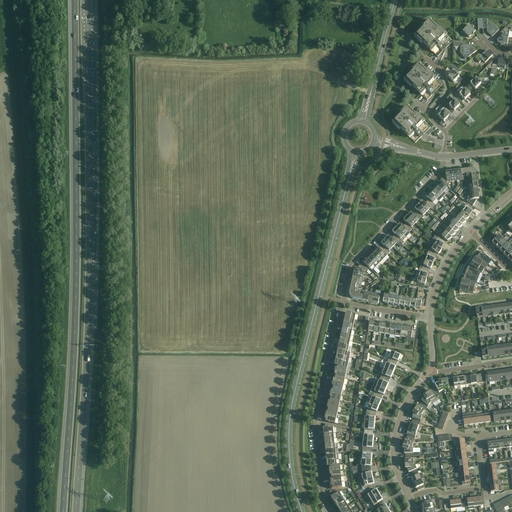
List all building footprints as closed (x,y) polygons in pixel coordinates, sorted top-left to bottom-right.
[(486,19),(482,19),(483,29),(487,29),(487,32),(492,37),(499,30),(493,25),(492,26),(490,24),(486,24),(486,19)] [(438,57),(443,52),(453,41),(431,20),(424,27),(424,26),(423,26),(422,26),(422,27),(422,28),(422,29),(414,37),(421,44),(422,42),(438,57)] [(462,32),(469,38),(476,31),(470,26),(468,28),(467,27),(462,32)] [(505,34),(502,31),(495,38),(498,41),(497,42),(499,43),(501,44),(500,45),(507,46),(508,38),(505,35),(505,34)] [(464,42),(453,41),(453,47),(460,47),(460,53),(465,60),(477,51),(471,45),(464,45),(464,42)] [(474,57),(479,63),(482,61),(485,63),(492,56),(488,51),(483,54),(481,52),(474,57)] [(492,61),(486,68),(497,70),(497,68),(504,70),(506,61),(502,61),(502,60),(499,59),(494,63),(492,61)] [(427,101),(435,92),(442,85),(420,64),(414,70),(413,70),(412,70),(411,71),(411,72),(412,73),(404,81),(410,87),(412,86),(427,101)] [(449,78),(454,83),(459,77),(454,72),(449,78)] [(470,84),(476,90),(481,84),(476,79),(470,84)] [(460,95),(465,101),(470,95),(465,90),(460,95)] [(449,106),(454,111),(460,106),(454,101),(449,106)] [(399,130),(400,128),(415,143),(430,128),(408,106),(402,113),(401,112),(400,113),(399,113),(399,114),(400,115),(392,123),(399,130)] [(444,112),(439,117),(444,122),(451,114),(444,107),(441,110),(444,112)] [(472,170),(471,170),(461,171),(462,180),(464,180),(464,178),(469,177),(470,182),(467,183),(468,185),(477,184),(476,174),(476,173),(476,172),(475,172),(475,171),(474,170),(473,170),(472,170)] [(447,182),(452,182),(451,172),(445,173),(446,175),(441,180),(447,186),(447,182)] [(437,186),(444,192),(447,189),(440,182),(437,186)] [(446,194),(444,192),(437,186),(433,189),(442,198),(446,194)] [(433,189),(430,193),(437,200),(439,202),(442,198),(433,189)] [(430,200),(428,203),(433,208),(435,205),(433,203),(437,200),(430,193),(426,197),(430,200)] [(478,194),(469,195),(469,200),(466,201),(473,206),(477,199),(479,199),(478,194)] [(418,205),(426,212),(430,209),(431,210),(433,208),(428,203),(426,205),(422,201),(418,205)] [(461,211),(463,212),(469,218),(469,217),(472,213),(474,210),(468,206),(466,204),(461,211)] [(419,212),(417,214),(422,219),(424,217),(423,216),(426,212),(418,205),(415,208),(419,212)] [(407,216),(415,224),(419,220),(420,221),(422,219),(417,214),(415,216),(411,212),(407,216)] [(458,215),(459,216),(466,222),(465,221),(469,218),(463,212),(461,214),(459,213),(458,215)] [(407,224),(405,226),(411,231),(413,229),(412,228),(415,224),(407,216),(404,220),(407,224)] [(462,225),(466,222),(459,216),(457,218),(456,217),(454,219),(456,220),(462,226),(462,225)] [(456,220),(452,224),(459,230),(458,229),(462,226),(456,220)] [(396,228),(404,236),(407,232),(409,233),(411,231),(405,226),(403,228),(400,224),(396,228)] [(449,228),(455,234),(455,233),(459,230),(452,224),(449,228)] [(394,238),(399,243),(402,245),(404,243),(403,242),(406,238),(404,236),(396,228),(392,232),(396,235),(394,238)] [(444,231),(445,233),(452,238),(451,237),(455,234),(449,228),(447,231),(445,229),(444,231)] [(447,241),(452,238),(445,233),(443,235),(442,234),(440,235),(448,242),(447,241)] [(385,240),(393,247),(396,244),(397,245),(399,243),(394,238),(392,240),(388,236),(385,240)] [(492,243),(496,247),(503,240),(499,236),(496,240),(493,237),(489,240),(492,243)] [(436,243),(435,246),(442,250),(441,250),(446,243),(438,237),(435,242),(436,243)] [(383,249),(388,254),(390,252),(389,251),(393,247),(385,240),(381,243),(385,247),(383,249)] [(496,247),(500,251),(507,244),(503,240),(496,247)] [(433,244),(428,252),(430,253),(437,257),(438,255),(442,250),(435,246),(433,244)] [(500,251),(504,255),(511,248),(507,244),(500,251)] [(377,247),(373,251),(383,260),(388,254),(383,249),(381,251),(377,247)] [(373,251),(370,255),(379,264),(383,260),(373,251)] [(427,258),(426,261),(433,265),(433,264),(435,259),(437,257),(430,253),(428,252),(425,257),(427,258)] [(476,256),(488,265),(492,261),(489,259),(490,258),(487,256),(487,257),(481,252),(477,257),(476,256)] [(366,259),(373,265),(375,267),(379,264),(370,255),(366,259)] [(476,256),(472,262),(484,269),(487,265),(488,265),(476,256)] [(370,269),(373,265),(366,259),(363,262),(370,269)] [(423,260),(419,268),(420,268),(422,269),(429,272),(433,265),(426,261),(423,260)] [(468,267),(481,274),(484,269),(472,262),(469,267),(468,267)] [(355,268),(354,274),(363,276),(364,270),(368,271),(369,270),(362,264),(357,269),(355,268)] [(468,267),(465,273),(478,278),(480,273),(481,274),(468,267)] [(416,276),(419,277),(427,280),(426,280),(429,272),(422,269),(420,268),(418,274),(417,274),(416,276)] [(462,278),(462,279),(476,283),(478,278),(465,273),(463,279),(462,278)] [(427,280),(419,277),(416,276),(414,281),(415,282),(413,286),(424,288),(427,280)] [(462,279),(460,285),(474,288),(475,283),(476,283),(462,279)] [(352,299),(353,299),(363,301),(365,292),(363,291),(362,294),(357,293),(358,287),(360,288),(361,286),(351,284),(349,294),(349,295),(350,296),(350,297),(351,298),(352,298),(352,299)] [(460,285),(459,292),(473,293),(474,288),(460,285)] [(380,295),(375,294),(373,303),(378,304),(379,302),(381,303),(383,295),(380,294),(380,295)] [(416,301),(415,309),(415,308),(420,309),(421,305),(423,306),(424,302),(424,300),(419,299),(417,298),(416,301)] [(413,329),(407,328),(405,338),(414,339),(415,331),(412,331),(413,329)] [(389,358),(388,361),(396,364),(398,359),(399,360),(401,356),(391,352),(389,358)] [(336,360),(335,366),(347,369),(347,368),(348,363),(336,360)] [(386,363),(384,369),(393,373),(395,370),(394,370),(396,364),(388,361),(387,364),(386,363)] [(334,368),(333,371),(346,374),(347,369),(335,366),(334,366),(336,366),(336,368),(334,368)] [(382,375),(381,378),(389,381),(391,376),(392,377),(393,373),(384,369),(381,375),(382,375)] [(334,375),(334,377),(345,380),(346,374),(333,371),(333,375),(334,375)] [(481,375),(476,376),(477,384),(486,383),(484,376),(482,376),(481,375)] [(379,380),(377,386),(386,390),(388,387),(387,386),(389,381),(381,378),(379,381),(379,380)] [(450,380),(451,388),(458,387),(458,390),(460,390),(460,389),(460,387),(459,378),(453,379),(453,380),(450,380)] [(434,390),(438,397),(440,396),(439,393),(443,391),(441,380),(438,381),(438,383),(434,385),(437,389),(434,390)] [(443,389),(451,388),(450,380),(447,381),(447,380),(441,380),(443,391),(443,390),(443,389)] [(332,386),(332,388),(342,391),(344,385),(331,382),(330,386),(332,386)] [(375,392),(373,395),(382,398),(384,393),(385,394),(386,390),(377,386),(374,392),(375,392)] [(431,391),(426,394),(431,403),(432,404),(439,400),(438,397),(434,390),(431,392),(431,391)] [(329,400),(336,401),(340,402),(341,396),(328,394),(328,397),(330,397),(329,400)] [(422,402),(420,404),(426,409),(431,403),(426,394),(423,396),(424,398),(421,401),(422,402)] [(372,397),(369,403),(379,407),(380,404),(380,403),(382,398),(373,395),(372,397)] [(367,409),(366,413),(375,415),(376,411),(377,410),(378,410),(379,407),(369,403),(367,409)] [(414,410),(422,416),(421,415),(426,409),(420,404),(418,406),(418,405),(414,410)] [(327,409),(327,411),(337,413),(339,408),(326,405),(325,408),(327,409)] [(413,419),(412,421),(420,424),(422,416),(414,410),(412,413),(414,414),(412,418),(413,419)] [(362,417),(361,423),(364,423),(375,424),(375,421),(374,421),(374,419),(375,415),(366,413),(365,417),(362,417)] [(336,419),(323,416),(323,419),(325,420),(324,422),(335,424),(336,419)] [(409,429),(417,432),(420,424),(412,421),(411,424),(410,424),(409,429)] [(364,430),(364,433),(373,434),(374,428),(375,424),(364,423),(364,430)] [(324,435),(333,434),(333,428),(333,426),(325,424),(324,427),(325,429),(323,429),(324,435)] [(408,435),(407,438),(414,440),(417,432),(409,429),(407,435),(408,435)] [(363,436),(363,442),(373,443),(373,439),(373,434),(364,433),(364,436),(363,436)] [(405,440),(403,446),(413,449),(412,448),(414,440),(407,438),(406,440),(405,440)] [(363,448),(362,451),(371,452),(372,446),(373,446),(373,443),(363,442),(362,448),(363,448)] [(403,446),(402,449),(404,450),(404,454),(405,454),(405,457),(413,456),(413,453),(420,453),(420,448),(413,449),(403,446)] [(362,454),(361,460),(372,461),(372,457),(371,457),(371,452),(362,451),(362,454)] [(404,460),(405,466),(415,465),(414,465),(413,456),(405,457),(405,460),(404,460)] [(361,466),(361,471),(371,470),(370,466),(370,465),(371,465),(372,461),(361,460),(361,466)] [(410,473),(411,475),(418,472),(415,465),(405,466),(405,469),(407,469),(409,473),(410,473)] [(363,481),(373,479),(372,475),(371,476),(371,474),(371,470),(361,471),(362,475),(361,475),(363,481)] [(418,472),(411,475),(412,478),(411,478),(413,483),(421,480),(424,479),(423,476),(422,473),(419,475),(418,472)] [(469,477),(461,478),(462,483),(462,485),(470,484),(469,477)] [(364,487),(366,491),(375,488),(373,484),(373,483),(374,482),(373,479),(363,481),(363,482),(360,483),(362,487),(364,487)] [(421,480),(413,483),(415,489),(416,488),(417,491),(425,488),(421,480)] [(375,488),(366,491),(368,495),(367,495),(371,501),(380,495),(378,492),(377,493),(376,491),(375,488)] [(334,503),(342,497),(339,493),(339,491),(330,492),(330,497),(331,496),(332,497),(331,498),(334,503)] [(374,506),(376,508),(383,504),(381,499),(380,495),(371,501),(374,506)] [(334,503),(336,506),(337,507),(345,502),(342,497),(334,503)] [(467,500),(464,500),(464,502),(465,508),(465,510),(474,509),(473,507),(472,499),(467,499),(467,500)] [(337,507),(340,511),(348,507),(347,505),(349,503),(348,500),(345,502),(337,507)] [(431,500),(420,502),(421,505),(422,511),(431,509),(430,504),(432,503),(431,500)] [(460,500),(455,501),(456,509),(465,508),(464,502),(461,502),(461,500),(460,500)] [(448,510),(456,509),(455,501),(450,502),(450,501),(450,502),(450,503),(447,504),(448,510)]
